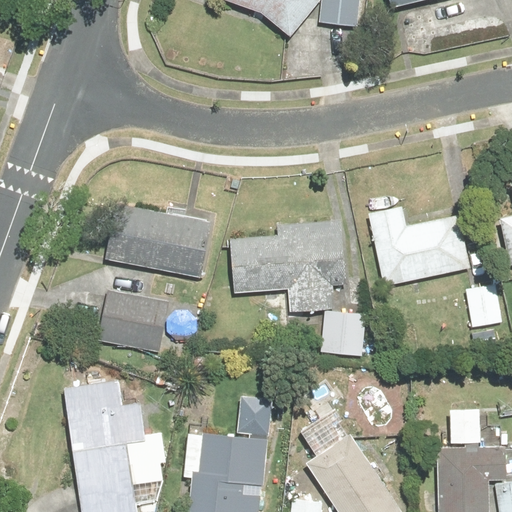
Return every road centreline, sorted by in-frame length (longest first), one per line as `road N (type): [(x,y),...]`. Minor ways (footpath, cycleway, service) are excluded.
road 1 (residential): [(511,84),(293,127),(229,126),(64,81)]
road 2 (residential): [(64,81),(0,257)]
